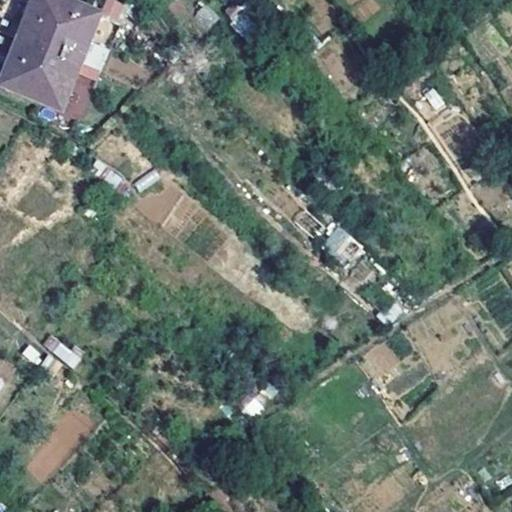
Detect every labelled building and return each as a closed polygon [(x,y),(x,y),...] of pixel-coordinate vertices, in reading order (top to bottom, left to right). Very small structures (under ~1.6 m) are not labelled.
[(46,0),(40,0),(37,8),(26,4),(19,23),(29,27),(22,45),(81,69),(89,51),(101,21),(46,0)] [(63,113),(81,69),(22,45),(4,89),(63,113)] [(81,69),(100,77),(107,58),(89,51),(81,69)] [(345,267),(362,248),(339,226),(321,245),(345,267)] [(52,334),(43,343),(72,369),(80,359),(52,334)]
